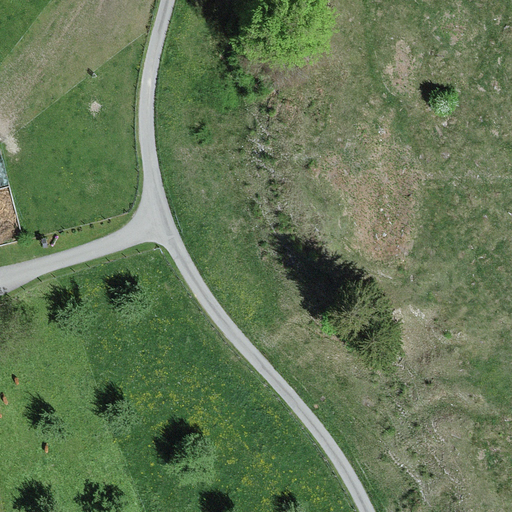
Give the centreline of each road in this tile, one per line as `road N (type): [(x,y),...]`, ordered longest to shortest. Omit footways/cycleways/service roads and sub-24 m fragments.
road 1 (unclassified): [(369,511),(334,447),(221,322),(163,221),(146,108),(167,0)]
road 2 (track): [(163,221),(0,282)]
